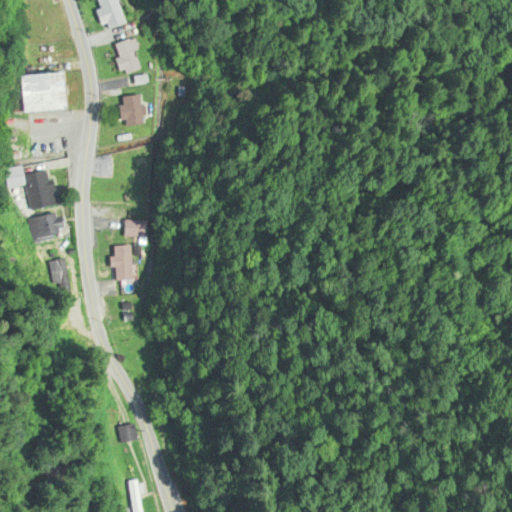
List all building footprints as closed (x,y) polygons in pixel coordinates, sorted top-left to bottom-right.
[(31,0),(40,34),(50,31),(42,0),(31,0)] [(90,0),(94,11),(91,12),(98,31),(120,24),(111,0),(90,0)] [(138,68),(128,38),(106,46),(117,75),(138,68)] [(29,66),(55,64),(54,46),(28,49),(29,66)] [(59,111),(57,74),(11,76),(13,113),(59,111)] [(115,96),(115,106),(114,106),(114,126),(136,126),(136,96),(115,96)] [(18,176),(16,168),(2,171),(6,189),(22,185),(27,212),(53,206),(45,170),(18,176)] [(33,245),(59,239),(53,213),(27,219),(33,245)] [(120,239),(152,239),(152,221),(120,221),(120,239)] [(128,248),(108,248),(108,281),(128,281),(128,248)] [(66,261),(50,261),(52,299),(68,299),(66,261)] [(125,356),(149,349),(140,319),(117,326),(125,356)] [(133,441),(130,425),(114,428),(117,444),(133,441)] [(140,511),(135,480),(124,482),(129,511),(140,511)]
